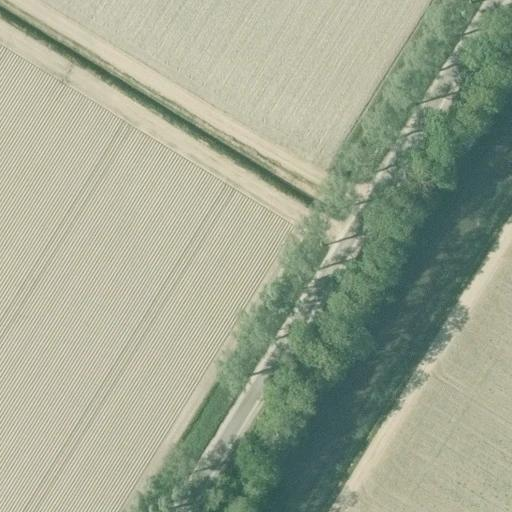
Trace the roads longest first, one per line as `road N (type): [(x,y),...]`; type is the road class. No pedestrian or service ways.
road 1 (unclassified): [(180,511),(497,0)]
road 2 (track): [(511,229),(337,511)]
